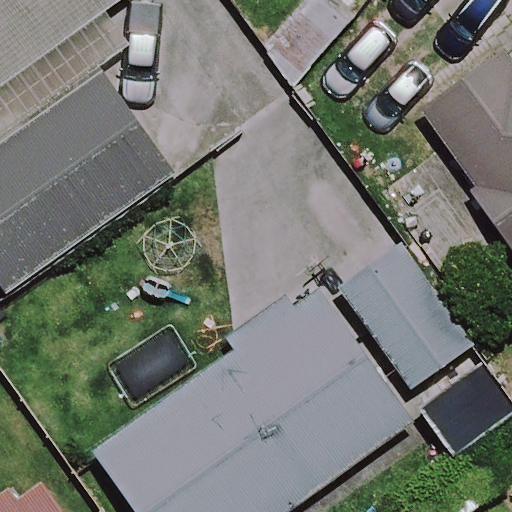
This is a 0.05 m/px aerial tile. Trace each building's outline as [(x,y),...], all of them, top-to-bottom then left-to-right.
[(0,0),(0,93),(130,0),(0,0)] [(511,68),(505,59),(420,119),(511,250),(511,68)] [(165,182),(97,86),(0,154),(0,297),(1,298),(165,182)] [(467,350),(401,250),(341,289),(407,390),(467,350)] [(286,511),(407,426),(315,296),(91,455),(131,511),(286,511)] [(511,415),(511,402),(473,364),(422,417),(468,461),(511,415)] [(485,511),(505,498),(478,463),(412,511),(485,511)] [(56,511),(40,488),(4,511),(56,511)]
